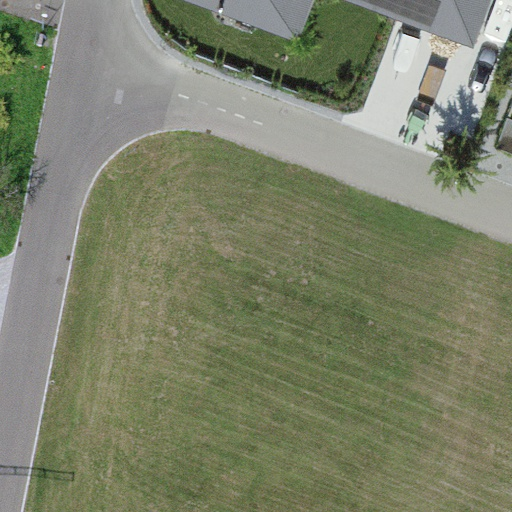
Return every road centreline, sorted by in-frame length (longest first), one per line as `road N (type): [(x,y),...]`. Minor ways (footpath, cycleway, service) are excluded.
road 1 (residential): [(511,217),(174,92),(87,73)]
road 2 (tertiary): [(87,73),(0,511)]
